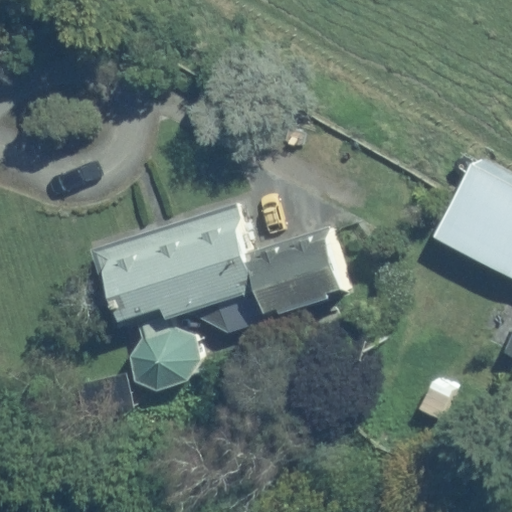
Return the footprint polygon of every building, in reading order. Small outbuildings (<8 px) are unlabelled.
[(511,171),(478,153),(431,240),(511,283),(511,171)] [(236,214),(98,254),(118,326),(240,291),(256,317),(333,295),(317,241),(249,260),(236,214)] [(511,309),(509,308),(491,342),(511,352),(511,309)] [(207,354),(199,335),(177,330),(172,313),(145,322),(150,340),(142,353),(146,380),(171,390),(195,381),(207,354)] [(446,418),(458,389),(434,379),(432,385),(414,378),(404,401),(446,418)]
